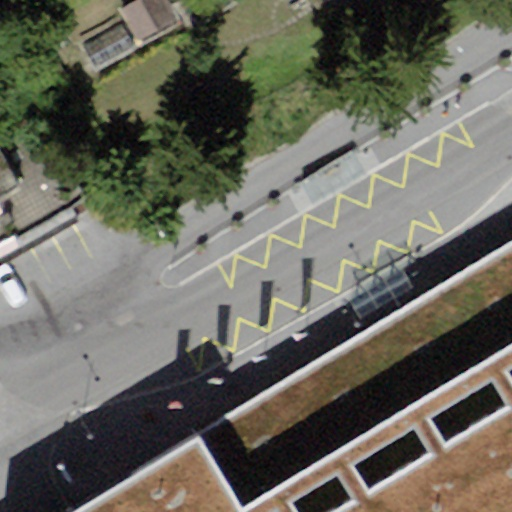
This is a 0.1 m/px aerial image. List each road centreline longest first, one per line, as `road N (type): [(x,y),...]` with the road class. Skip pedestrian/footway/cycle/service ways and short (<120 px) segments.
road 1 (residential): [(0,337),(296,166),(511,17)]
road 2 (tertiary): [(404,196),(0,412)]
road 3 (tertiary): [(404,196),(511,124)]
